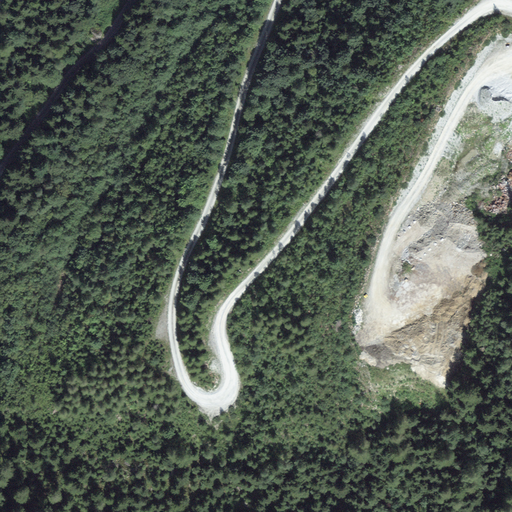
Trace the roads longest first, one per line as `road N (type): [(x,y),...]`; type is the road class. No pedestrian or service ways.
road 1 (track): [(280,0),(173,297),(176,359),(202,399),(229,388),(223,311),(401,83),(477,12),(511,7)]
road 2 (track): [(511,51),(466,89),(406,200),(386,254),(374,327)]
road 3 (track): [(0,171),(133,0)]
